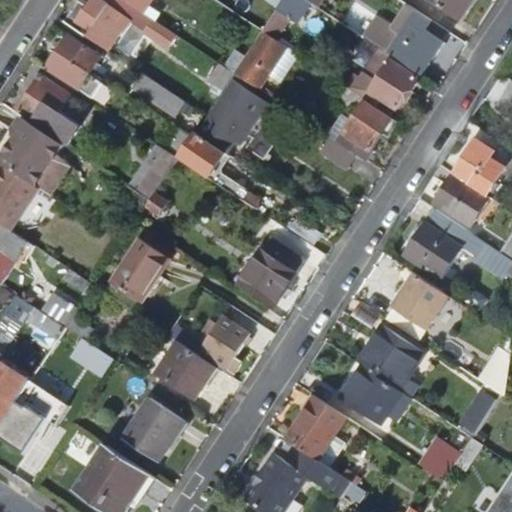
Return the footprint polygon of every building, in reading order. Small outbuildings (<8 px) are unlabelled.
[(65,23),(108,50),(120,32),(114,28),(116,23),(121,16),(117,13),(97,0),(94,0),(88,9),(79,3),(65,23)] [(121,0),(124,2),(138,11),(145,0),(121,0)] [(433,0),(464,20),(476,0),(433,0)] [(121,16),(146,32),(153,20),(138,11),(124,2),(117,13),(121,16)] [(410,21),(388,52),(396,57),(397,58),(423,75),(452,32),(410,6),(404,17),(410,21)] [(144,33),(167,48),(176,35),(153,20),(146,32),(144,33)] [(116,23),(114,28),(120,32),(123,28),(116,23)] [(365,37),(381,48),(386,40),(370,30),(365,37)] [(262,31),(233,74),(257,89),(267,73),(286,46),(262,31)] [(47,68),(91,97),(100,83),(88,74),(73,65),(85,47),(69,37),(47,68)] [(294,51),(286,46),(267,73),(276,79),(294,51)] [(85,47),(73,65),(88,74),(99,56),(85,47)] [(388,52),(384,50),(365,76),(359,72),(349,87),(378,106),(384,98),(400,109),(420,80),(393,62),(396,57),(388,52)] [(132,87),(175,115),(184,101),(141,73),(132,87)] [(42,75),(20,110),(35,120),(33,124),(65,145),(68,147),(82,126),(59,110),(70,94),(42,75)] [(223,99),(199,135),(225,152),(227,153),(236,140),(243,145),(249,136),(253,140),(248,148),(265,160),(290,125),(267,109),(270,105),(237,83),(224,100),(223,99)] [(345,110),(329,135),(331,137),(321,151),(348,168),(357,154),(362,157),(368,149),(372,151),(383,134),(386,136),(398,119),(378,106),(349,87),(344,84),(332,102),(345,110)] [(183,106),(180,111),(186,115),(189,110),(183,106)] [(16,138),(0,162),(4,165),(37,187),(65,145),(33,124),(23,116),(14,129),(16,138)] [(179,129),(165,149),(177,158),(191,137),(179,129)] [(191,137),(177,158),(237,197),(243,188),(215,168),(225,152),(199,135),(195,132),(191,137)] [(478,140),(455,174),(487,195),(499,179),(495,176),(498,171),(487,164),(495,152),(478,140)] [(153,190),(169,165),(154,154),(136,179),(153,190)] [(37,187),(4,165),(0,169),(0,222),(13,230),(40,189),(37,187)] [(455,174),(436,202),(453,213),(457,208),(461,211),(464,207),(475,213),(478,209),(480,211),(489,197),(487,195),(455,174)] [(159,186),(154,194),(165,200),(170,192),(159,186)] [(148,202),(144,207),(157,215),(166,202),(165,200),(154,194),(148,202)] [(286,208),(276,223),(302,241),(312,226),(286,208)] [(438,210),(407,255),(443,279),(463,248),(481,260),(480,263),(505,279),(511,270),(511,260),(500,252),(438,210)] [(0,282),(1,283),(28,240),(13,230),(0,222),(0,282)] [(511,232),(500,252),(511,260),(511,232)] [(142,238),(114,279),(142,299),(170,259),(142,238)] [(271,239),(242,284),(276,306),(285,293),(289,287),(305,262),(271,239)] [(70,281),(87,294),(94,285),(76,272),(70,281)] [(449,296),(416,274),(385,319),(416,339),(424,326),(428,328),(449,296)] [(289,287),(285,293),(290,297),(294,291),(289,287)] [(17,295),(0,319),(0,352),(33,304),(17,295)] [(206,343),(200,353),(218,365),(234,376),(243,361),(236,356),(252,332),(225,315),(206,343)] [(39,326),(29,340),(42,349),(51,334),(39,326)] [(383,327),(359,362),(365,366),(380,376),(399,389),(408,375),(398,368),(412,347),(383,327)] [(206,343),(187,330),(180,340),(200,353),(206,343)] [(179,339),(160,369),(199,394),(218,365),(200,353),(180,340),(179,339)] [(412,347),(398,368),(408,375),(422,353),(412,347)] [(359,362),(340,350),(333,359),(358,376),(365,366),(359,362)] [(0,363),(0,419),(1,420),(0,421),(0,436),(24,453),(46,420),(27,407),(24,410),(13,402),(27,382),(0,363)] [(395,398),(374,383),(380,376),(365,366),(358,376),(343,398),(377,422),(395,398)] [(496,370),(492,385),(505,392),(508,376),(496,370)] [(317,396),(288,439),(289,439),(298,445),(315,456),(319,459),(335,435),(347,416),(317,396)] [(150,398),(123,439),(158,461),(185,421),(150,398)] [(473,438),(451,423),(422,466),(444,481),(473,438)] [(335,435),(319,459),(329,466),(345,442),(335,435)] [(298,445),(287,460),(275,452),(264,469),(266,471),(258,482),(256,481),(244,498),(265,511),(284,511),(309,476),(334,492),(344,476),(329,466),(319,459),(315,456),(298,445)] [(110,449),(79,494),(107,511),(128,511),(141,494),(145,497),(156,479),(110,449)] [(511,511),(511,476),(496,501),(499,503),(491,511),(511,511)] [(368,500),(362,508),(367,511),(370,511),(375,505),(368,500)]
